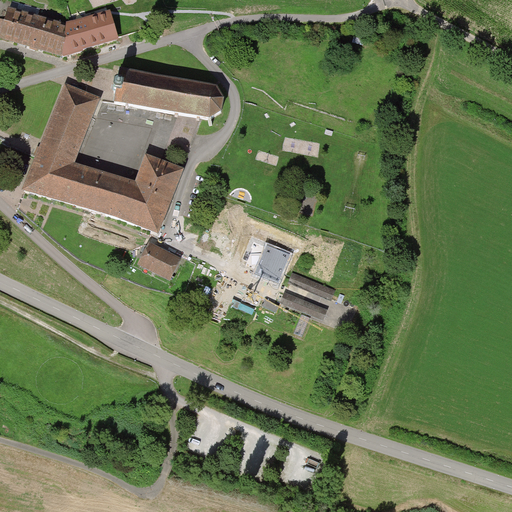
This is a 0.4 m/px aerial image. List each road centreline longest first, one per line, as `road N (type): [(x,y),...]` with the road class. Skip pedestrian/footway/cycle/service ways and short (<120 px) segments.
road 1 (residential): [(0,90),(248,20),(326,19),(391,0)]
road 2 (tertiary): [(511,488),(264,407),(138,347)]
road 3 (track): [(160,357),(173,450),(147,495),(0,441)]
road 4 (residential): [(138,347),(138,329),(126,314),(0,201)]
road 5 (tertiary): [(138,347),(0,283)]
road 6 (track): [(391,0),(511,62)]
